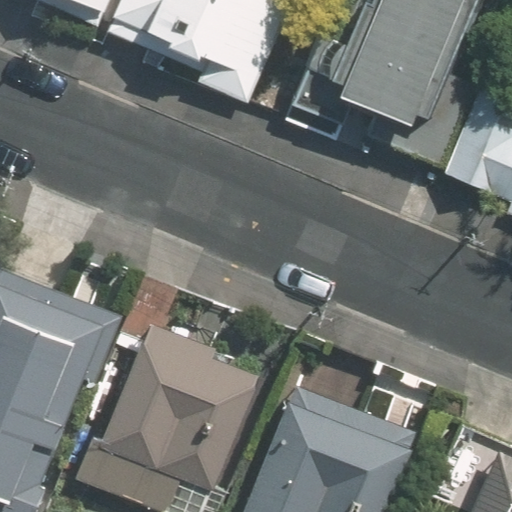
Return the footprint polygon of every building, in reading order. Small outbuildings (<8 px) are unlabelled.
[(101,3),(102,0),(37,0),(87,21),(96,1),(101,3)] [(285,0),(125,0),(114,31),(193,62),(189,71),(248,94),(285,0)] [(411,144),(469,0),(323,0),(286,90),(337,112),(347,87),(372,98),(360,124),(411,144)] [(511,96),(480,83),(443,168),(511,198),(511,96)] [(0,260),(0,511),(33,511),(46,484),(39,481),(85,374),(92,377),(120,312),(0,260)] [(214,481),(264,366),(215,343),(217,339),(163,314),(172,295),(142,283),(116,340),(140,351),(104,433),(96,428),(77,471),(166,511),(184,469),(214,481)] [(305,386),(251,511),(384,511),(414,440),(398,433),(400,427),(305,386)] [(511,511),(511,447),(502,443),(473,511),(511,511)]
